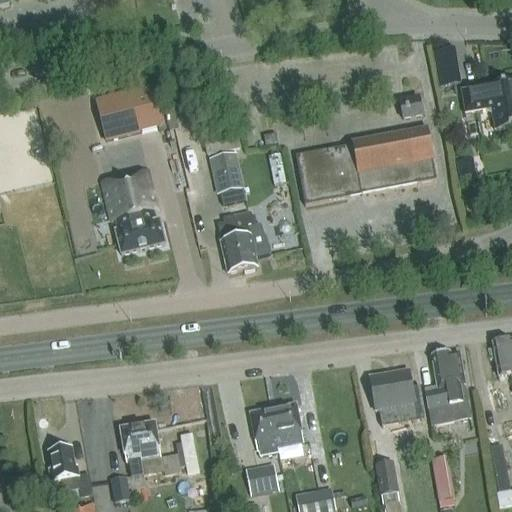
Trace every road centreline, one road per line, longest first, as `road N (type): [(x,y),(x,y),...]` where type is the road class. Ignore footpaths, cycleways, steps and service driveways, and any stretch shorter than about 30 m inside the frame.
road 1 (residential): [(0,329),(420,263),(511,234)]
road 2 (primary): [(0,359),(511,296)]
road 3 (unclassified): [(0,390),(511,329)]
road 4 (residential): [(0,76),(231,50),(380,21)]
road 5 (residential): [(380,21),(511,25)]
